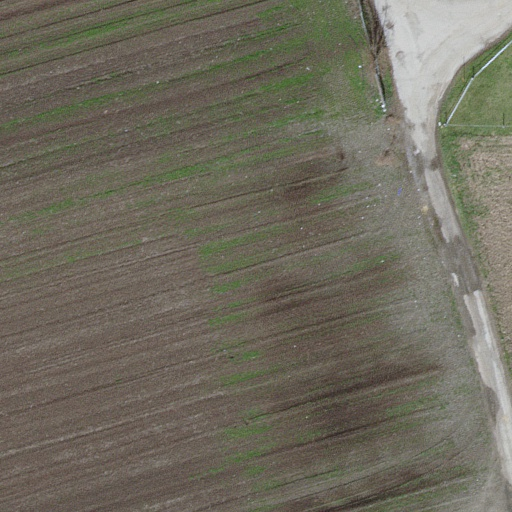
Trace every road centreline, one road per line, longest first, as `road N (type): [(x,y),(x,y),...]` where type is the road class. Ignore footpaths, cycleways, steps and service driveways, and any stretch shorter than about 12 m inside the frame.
road 1 (unclassified): [(424,98),(440,258),(491,373),(511,450)]
road 2 (unclassified): [(511,2),(460,48),(424,98)]
